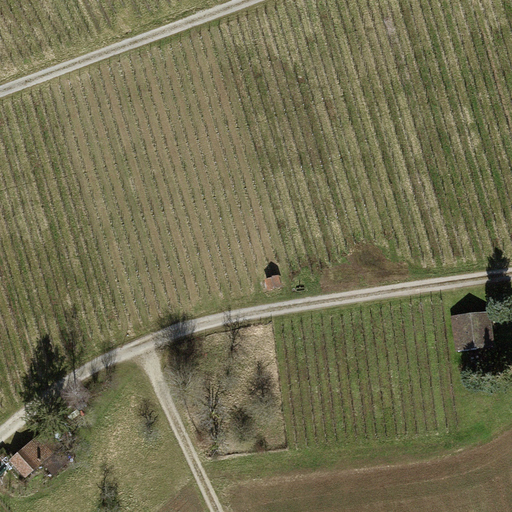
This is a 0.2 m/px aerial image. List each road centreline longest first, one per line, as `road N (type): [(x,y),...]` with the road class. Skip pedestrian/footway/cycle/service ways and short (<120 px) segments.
road 1 (track): [(0,443),(140,347),(176,332),(275,308),(511,275)]
road 2 (track): [(0,87),(239,0)]
road 3 (track): [(140,347),(218,511)]
